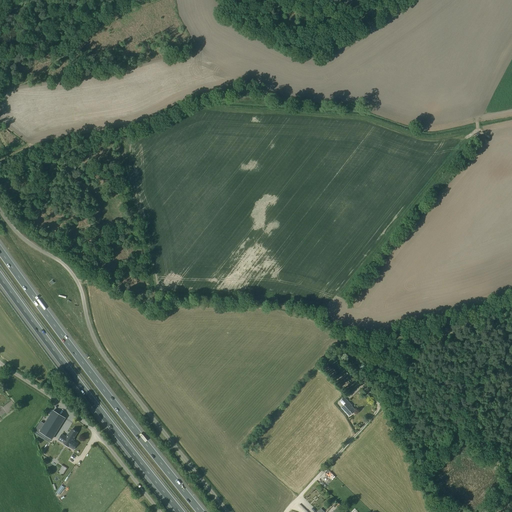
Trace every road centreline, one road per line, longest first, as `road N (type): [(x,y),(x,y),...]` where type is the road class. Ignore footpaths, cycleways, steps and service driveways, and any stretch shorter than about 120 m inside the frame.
road 1 (unclassified): [(228,511),(99,351),(75,277),(17,235),(0,212)]
road 2 (motorway): [(199,511),(0,249)]
road 3 (motorway): [(0,278),(180,511)]
road 4 (unclassified): [(0,362),(84,416),(159,511)]
road 5 (track): [(284,511),(378,403),(338,360)]
